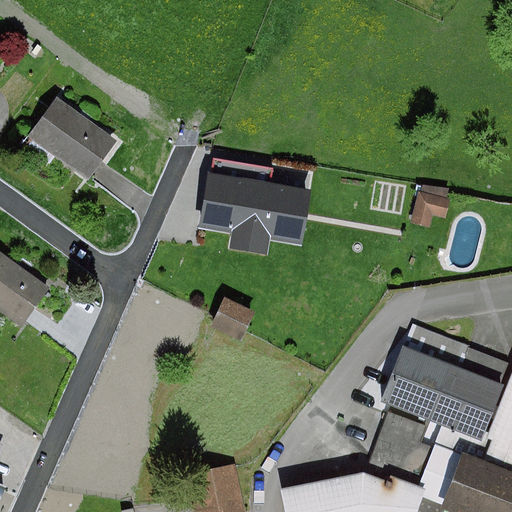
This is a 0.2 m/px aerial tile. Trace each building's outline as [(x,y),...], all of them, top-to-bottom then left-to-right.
[(0,68),(9,56),(0,50),(0,68)] [(119,134),(64,96),(37,133),(92,172),(119,134)] [(308,191),(206,173),(196,229),(230,235),(227,252),(265,258),(268,240),(298,245),(308,191)] [(457,197),(423,189),(416,221),(438,226),(441,215),(452,217),(457,197)] [(54,287),(0,248),(0,305),(27,324),(54,287)] [(261,313),(233,297),(216,326),(244,342),(261,313)] [(488,439),(511,379),(511,378),(411,339),(387,399),(433,417),(453,425),(488,439)] [(511,379),(488,439),(483,453),(511,464),(511,379)] [(395,408),(373,464),(429,486),(453,425),(433,417),(432,422),(395,408)] [(511,511),(511,464),(483,453),(488,439),(453,425),(429,486),(418,511),(511,511)] [(205,511),(246,506),(240,463),(198,469),(204,511),(205,511)] [(373,464),(285,484),(290,511),(418,511),(429,486),(373,464)] [(0,480),(0,511),(1,511),(13,486),(0,480)]
